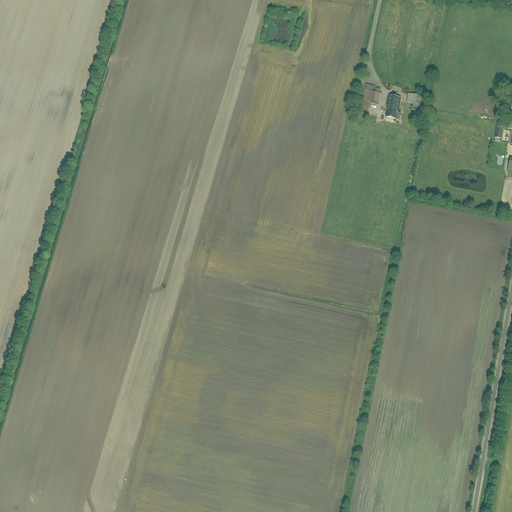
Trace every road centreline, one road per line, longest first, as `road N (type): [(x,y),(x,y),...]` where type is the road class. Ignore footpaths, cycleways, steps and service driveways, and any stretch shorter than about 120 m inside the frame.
road 1 (track): [(0,410),(120,0)]
road 2 (unclassified): [(473,511),(511,294)]
